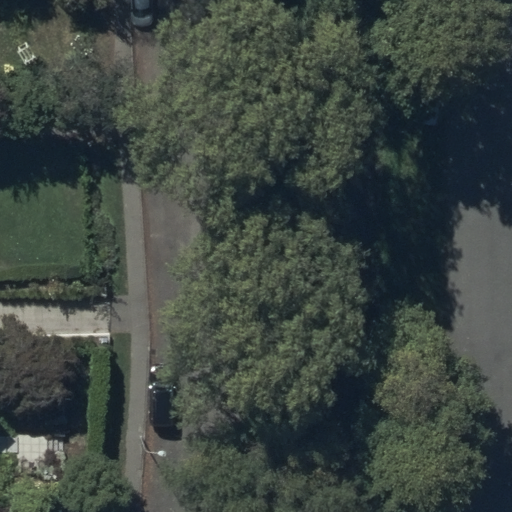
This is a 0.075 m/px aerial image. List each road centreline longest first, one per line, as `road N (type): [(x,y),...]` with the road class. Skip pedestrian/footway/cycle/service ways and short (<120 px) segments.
road 1 (residential): [(178,511),(190,0)]
road 2 (residential): [(498,0),(501,511)]
